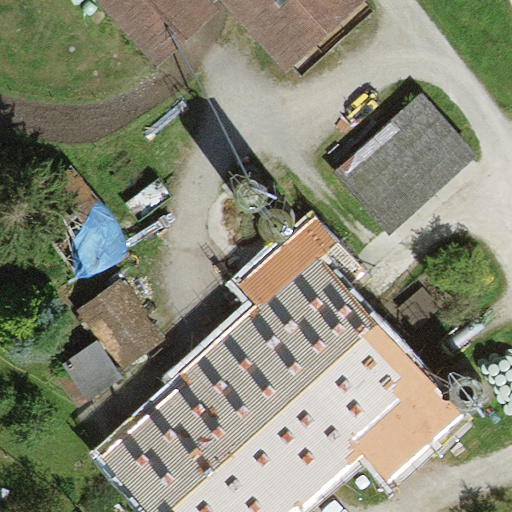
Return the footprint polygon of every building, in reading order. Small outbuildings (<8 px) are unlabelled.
[(117,0),(151,37),(192,0),(117,0)] [(362,0),(247,0),(299,57),(362,0)] [(344,175),(382,213),(454,140),(416,103),(344,175)] [(33,228),(65,276),(102,252),(70,204),(33,228)] [(114,467),(156,511),(247,511),(405,363),(318,272),(338,252),(310,222),(245,283),(275,315),(114,467)] [(114,360),(151,335),(114,280),(76,305),(114,360)] [(89,346),(59,367),(82,399),(112,379),(89,346)]
